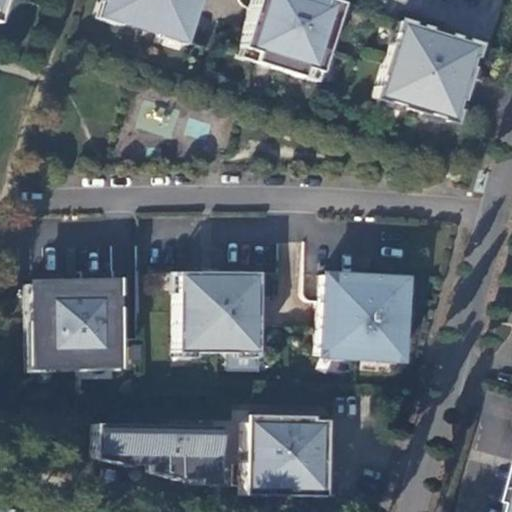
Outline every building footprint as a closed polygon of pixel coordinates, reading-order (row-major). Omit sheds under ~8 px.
[(102,0),(98,16),(176,41),(189,0),(102,0)] [(321,0),(252,0),(237,49),(252,54),(249,63),(297,79),(300,69),(315,74),(337,5),(321,0)] [(394,23),(370,99),(447,123),(470,47),(394,23)] [(448,178),(454,159),(435,153),(429,172),(448,178)] [(171,274),(171,354),(251,354),(251,274),(171,274)] [(314,331),(311,356),(395,361),(396,332),(396,314),(396,303),(398,280),(368,278),(350,277),(317,276),(316,303),(315,313),(314,331)] [(27,366),(113,365),(112,283),(26,285),(27,366)] [(238,425),(237,487),(237,496),(317,498),(317,463),(318,448),(318,421),(304,421),(304,418),(246,417),(238,425)] [(90,425),(89,459),(193,486),(213,487),(214,427),(139,426),(90,425)]
